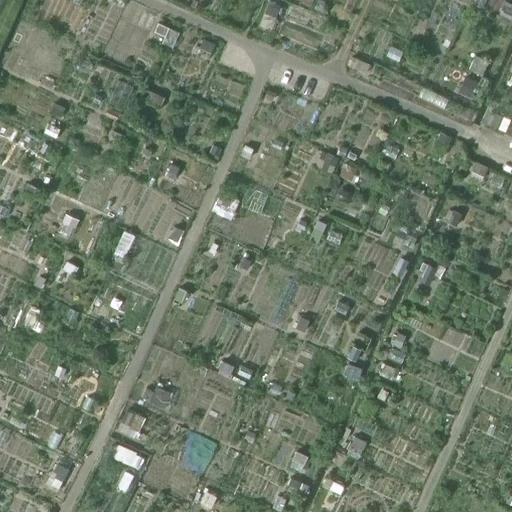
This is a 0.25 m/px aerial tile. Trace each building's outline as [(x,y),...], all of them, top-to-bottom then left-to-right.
[(511,24),(511,22),(511,1),(510,0),(506,0),(498,17),(511,24)] [(484,71),(488,58),(476,54),(471,67),(484,71)] [(466,74),(459,90),(473,96),(480,80),(466,74)] [(146,388),(144,401),(167,405),(169,393),(146,388)] [(141,427),(143,413),(126,411),(124,425),(141,427)] [(337,447),(358,459),(369,440),(348,429),(337,447)] [(121,446),(117,456),(139,465),(143,455),(121,446)]
